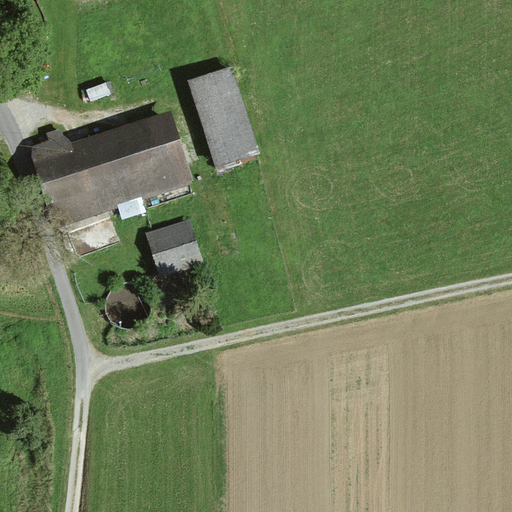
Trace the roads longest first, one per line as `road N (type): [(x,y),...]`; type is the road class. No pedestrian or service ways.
road 1 (track): [(81,370),(511,273)]
road 2 (unclassified): [(0,115),(57,267),(81,370)]
road 3 (track): [(81,370),(71,511)]
